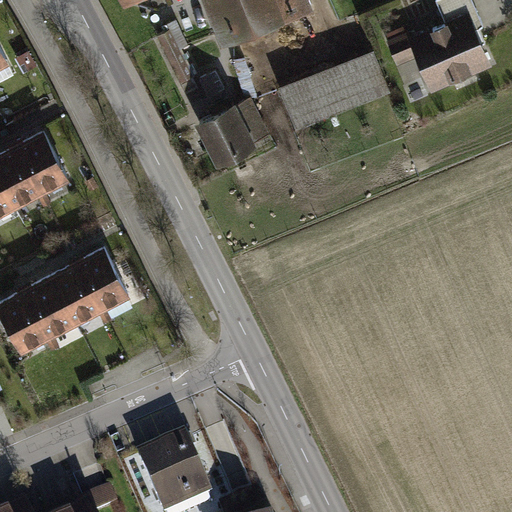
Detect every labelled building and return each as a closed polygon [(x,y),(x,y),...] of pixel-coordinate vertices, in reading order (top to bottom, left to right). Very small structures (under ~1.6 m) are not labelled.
[(309,0),(205,0),(223,46),(314,11),(309,0)] [(473,0),(439,0),(449,22),(412,38),(433,87),(453,79),(454,83),(478,73),(477,70),(493,63),(478,28),(484,25),(473,0)] [(171,29),(160,35),(187,91),(199,85),(171,29)] [(0,39),(0,59),(8,55),(0,39)] [(377,52),(284,87),(298,125),(391,90),(377,52)] [(217,119),(201,127),(218,162),(271,135),(254,100),(235,110),(233,106),(215,115),(217,119)] [(48,132),(21,146),(43,188),(70,174),(48,132)] [(21,146),(0,156),(0,171),(16,202),(43,188),(21,146)] [(0,171),(0,210),(16,202),(0,171)] [(111,247),(83,261),(104,302),(132,288),(111,247)] [(83,261),(57,275),(78,316),(104,302),(83,261)] [(57,275),(29,289),(50,330),(78,316),(57,275)] [(29,289),(1,303),(22,345),(50,330),(29,289)] [(185,441),(144,460),(168,511),(182,511),(211,499),(185,441)] [(25,511),(21,501),(0,510),(0,511),(94,511),(90,502),(66,511),(25,511)]
